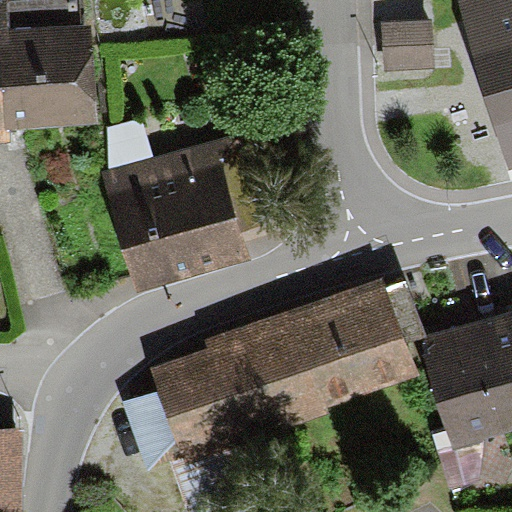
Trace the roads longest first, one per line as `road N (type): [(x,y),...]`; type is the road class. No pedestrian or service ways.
road 1 (residential): [(357,251),(156,321),(122,342),(70,397),(54,429),(43,511)]
road 2 (residential): [(357,251),(341,189),(331,0)]
road 3 (residential): [(511,220),(357,251)]
